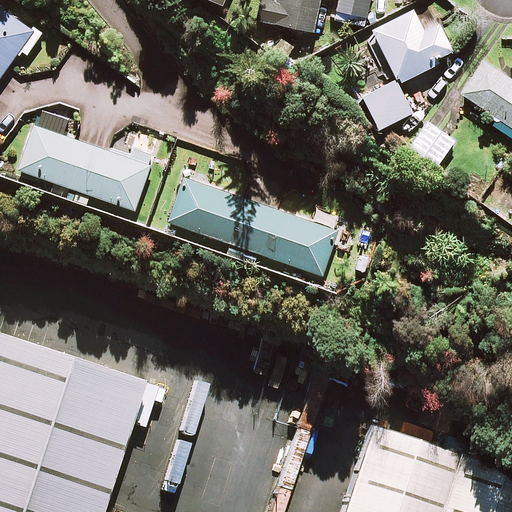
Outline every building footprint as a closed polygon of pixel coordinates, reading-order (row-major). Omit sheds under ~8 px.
[(261,0),(258,22),(314,33),(321,0),(336,0),(340,1),(337,13),(366,18),(370,0),(261,0)] [(42,35),(0,5),(0,79),(20,51),(27,56),(42,35)] [(437,60),(453,52),(439,25),(424,32),(413,11),(373,32),(400,84),(439,64),(437,60)] [(511,80),(483,61),(460,94),(496,118),(491,125),(511,139),(511,80)] [(413,114),(396,81),(363,98),(379,131),(413,114)] [(68,119),(39,109),(18,169),(136,209),(151,165),(63,134),(68,119)] [(454,143),(427,124),(410,148),(436,168),(454,143)] [(176,142),(163,137),(156,158),(169,163),(176,142)] [(225,253),(243,260),(247,248),(323,275),(343,219),(318,210),(315,221),(184,176),(168,221),(229,242),(225,253)] [(511,184),(511,183),(502,177),(488,196),(499,204),(511,184)] [(96,511),(144,365),(0,319),(0,511),(96,511)] [(438,511),(458,456),(376,427),(346,511),(438,511)] [(458,456),(438,511),(511,511),(511,492),(489,468),(458,456)]
